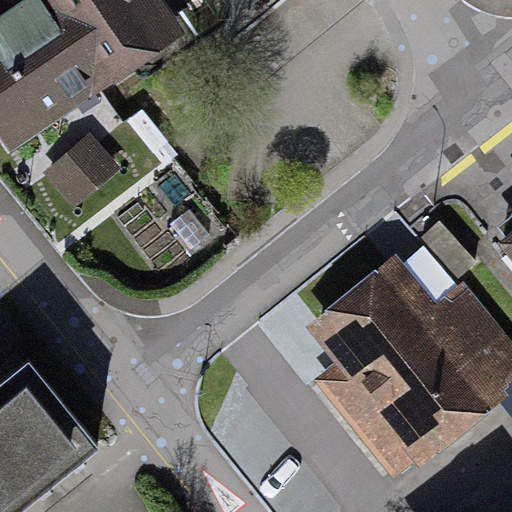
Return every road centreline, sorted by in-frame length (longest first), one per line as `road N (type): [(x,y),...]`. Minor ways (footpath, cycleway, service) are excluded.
road 1 (residential): [(482,102),(141,378)]
road 2 (residential): [(0,212),(141,378)]
road 3 (residential): [(141,378),(237,511)]
